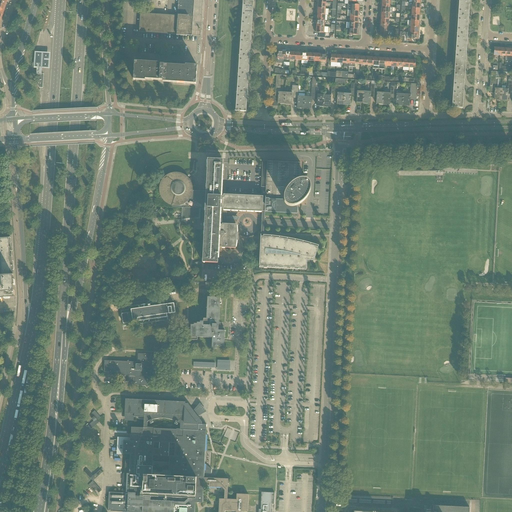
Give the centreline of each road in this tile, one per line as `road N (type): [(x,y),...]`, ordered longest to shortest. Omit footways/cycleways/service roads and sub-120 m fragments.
road 1 (residential): [(321,511),(341,130)]
road 2 (primary): [(60,0),(29,330)]
road 3 (primary): [(60,328),(83,0)]
road 4 (primary): [(63,347),(109,135)]
road 5 (primary): [(15,138),(29,330)]
road 6 (primary): [(37,511),(60,328)]
road 7 (secondary): [(511,121),(339,124)]
road 8 (secondary): [(341,130),(511,128)]
road 9 (primary): [(46,511),(63,347)]
road 10 (unclassified): [(425,116),(264,117)]
road 11 (primary): [(29,330),(0,464)]
road 12 (secondary): [(215,129),(341,130)]
road 13 (residential): [(132,10),(129,54),(208,60)]
road 14 (secondary): [(339,124),(216,120)]
